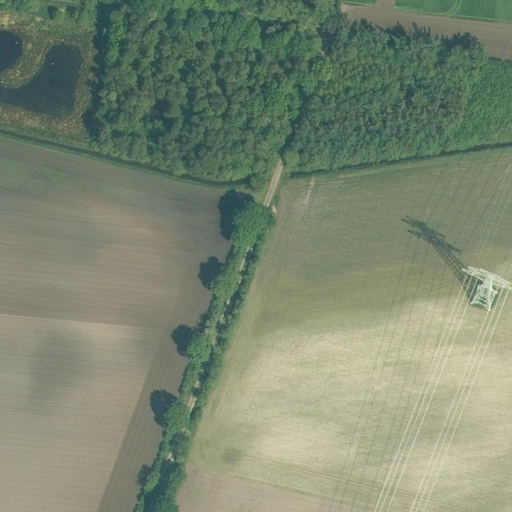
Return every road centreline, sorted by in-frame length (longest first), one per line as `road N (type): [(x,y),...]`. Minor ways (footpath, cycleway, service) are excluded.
road 1 (track): [(327,0),(313,74),(148,511)]
road 2 (track): [(324,29),(98,0)]
